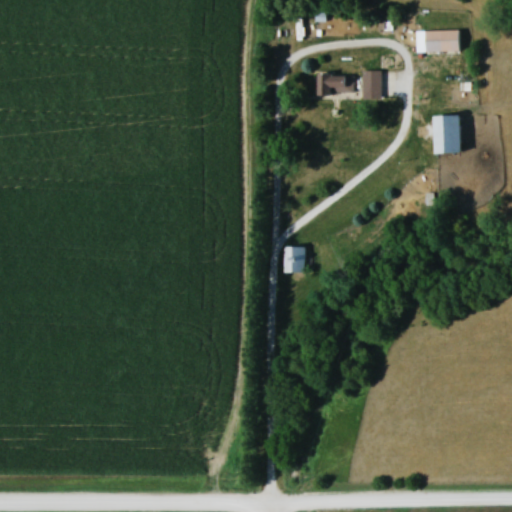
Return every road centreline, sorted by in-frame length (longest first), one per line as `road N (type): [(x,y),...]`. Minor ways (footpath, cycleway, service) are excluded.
road 1 (residential): [(0,505),(511,502)]
road 2 (residential): [(275,504),(273,248),(399,144),(410,88)]
